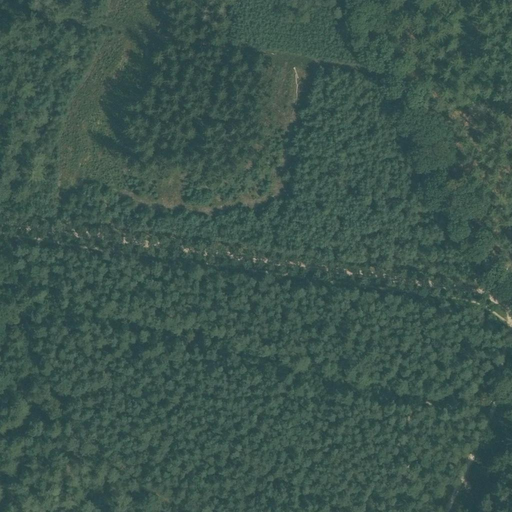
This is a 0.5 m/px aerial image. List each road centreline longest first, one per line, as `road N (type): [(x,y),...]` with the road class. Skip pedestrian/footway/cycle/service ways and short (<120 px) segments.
road 1 (track): [(0,222),(497,296)]
road 2 (track): [(497,296),(354,0)]
